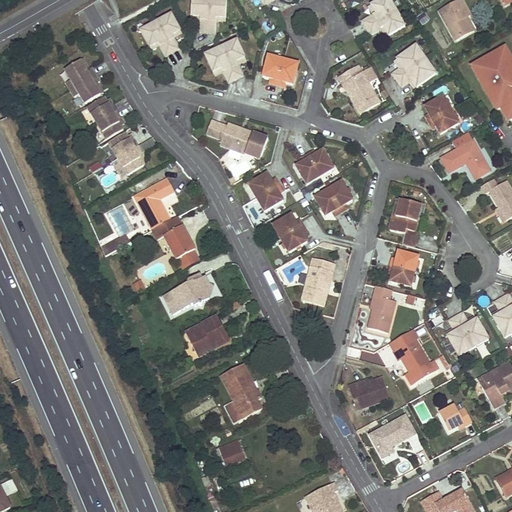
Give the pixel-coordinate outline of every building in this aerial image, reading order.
[(224,17),(225,0),(189,0),(189,15),(198,15),(198,20),(196,31),(213,33),(214,20),(214,17),(224,17)] [(403,26),(388,0),(378,0),(370,6),(374,14),(371,16),(361,22),(369,36),(379,29),(383,27),(388,35),(403,26)] [(472,15),(462,0),(461,0),(440,12),(455,41),(472,32),(464,19),(468,17),(472,15)] [(374,14),(370,6),(366,8),(371,16),(374,14)] [(179,30),(170,14),(139,31),(148,48),(157,43),(159,46),(165,56),(179,48),(173,38),(171,35),(179,30)] [(475,31),(468,17),(464,19),(472,32),(475,31)] [(383,27),(379,29),(384,38),(388,35),(383,27)] [(244,57),(236,41),(204,57),(212,73),(221,69),(223,73),(227,83),(242,75),(238,66),(236,62),(244,57)] [(157,43),(148,48),(150,51),(159,46),(157,43)] [(424,58),(414,44),(395,58),(401,65),(397,68),(390,73),(400,86),(407,81),(410,79),(416,86),(434,72),(424,58)] [(501,50),(472,67),(479,80),(483,77),(493,96),(489,98),(496,111),(501,108),(508,122),(511,119),(511,69),(511,68),(511,60),(508,54),(505,56),(501,50)] [(271,57),(266,56),(261,77),(269,79),(268,84),(283,87),(284,82),(292,84),(297,63),(293,62),(286,61),(277,59),(271,57)] [(236,62),(238,66),(246,62),(244,57),(236,62)] [(401,65),(395,58),(392,60),(397,68),(401,65)] [(86,72),(88,71),(82,61),(80,62),(86,72)] [(65,71),(70,81),(65,84),(69,91),(95,76),(91,69),(88,71),(86,72),(80,62),(65,71)] [(357,67),(337,78),(345,91),(348,90),(354,101),(351,103),(359,115),(378,104),(367,84),(361,73),(357,67)] [(370,68),(361,73),(367,84),(377,78),(370,68)] [(99,83),(95,76),(69,91),(73,98),(79,95),(85,106),(100,97),(94,86),(97,85),(99,83)] [(479,80),(489,98),(493,96),(483,77),(479,80)] [(410,79),(407,81),(413,88),(416,86),(410,79)] [(94,86),(100,97),(103,95),(97,85),(94,86)] [(345,91),(351,103),(354,101),(348,90),(345,91)] [(444,100),(442,96),(423,107),(427,114),(423,117),(431,130),(434,128),(439,135),(458,123),(455,118),(452,113),(447,105),(444,100)] [(410,105),(406,98),(402,101),(406,108),(410,105)] [(104,99),(87,109),(96,125),(117,113),(113,106),(109,108),(106,103),(104,99)] [(96,125),(105,141),(122,131),(120,127),(117,122),(121,120),(117,113),(96,125)] [(241,128),(228,124),(227,126),(211,120),(206,134),(221,140),(219,146),(253,158),(254,154),(261,156),(268,139),(253,133),(252,137),(240,132),(241,128)] [(253,133),(241,128),(240,132),(252,137),(253,133)] [(456,149),(440,159),(448,173),(464,163),(468,161),(469,163),(466,165),(474,180),(489,171),(466,132),(451,140),(456,149)] [(127,139),(125,135),(108,145),(117,161),(138,149),(133,142),(130,144),(127,139)] [(138,158),(142,156),(138,149),(117,161),(121,168),(126,176),(127,177),(144,167),(141,163),(138,158)] [(333,168),(323,150),(315,155),(313,150),(300,157),(303,162),(296,166),(306,184),(310,182),(316,179),(324,174),(330,171),(333,168)] [(93,175),(100,171),(97,165),(90,170),(93,175)] [(126,176),(121,168),(115,171),(120,180),(126,176)] [(282,191),(275,178),(270,181),(267,174),(248,185),(250,188),(253,194),(258,202),(261,207),(264,212),(282,201),(278,194),(282,191)] [(153,231),(171,222),(160,200),(175,192),(169,180),(135,197),(153,231)] [(496,186),(492,180),(479,187),(484,194),(487,191),(497,207),(505,220),(511,215),(511,193),(505,181),(496,186)] [(130,194),(151,186),(149,181),(128,190),(130,194)] [(352,200),(341,182),(337,184),(332,187),(323,192),(318,196),(314,197),(325,216),(332,211),(335,216),(348,208),(345,204),(352,200)] [(394,222),(399,200),(396,199),(390,221),(394,222)] [(419,205),(399,200),(394,222),(390,221),(387,230),(403,234),(404,230),(412,232),(419,205)] [(505,220),(497,207),(493,210),(501,223),(505,220)] [(295,222),(290,215),(272,226),(275,230),(278,235),(283,243),(286,248),(289,253),(306,242),(302,234),(306,232),(299,219),(295,222)] [(195,251),(178,218),(171,222),(153,231),(158,240),(164,236),(177,260),(195,251)] [(412,232),(404,230),(403,234),(400,245),(413,248),(416,233),(412,232)] [(121,248),(130,243),(128,240),(119,245),(121,248)] [(182,271),(200,262),(195,251),(177,260),(182,271)] [(417,262),(418,257),(397,252),(395,260),(390,258),(386,274),(391,275),(389,283),(410,288),(411,283),(413,277),(415,268),(417,262)] [(332,271),(334,264),(312,258),(310,265),(332,271)] [(330,280),(332,271),(310,265),(300,300),(323,306),(327,292),(323,291),(326,279),(330,280)] [(188,281),(187,285),(189,284),(192,285),(204,278),(202,274),(188,281)] [(187,285),(164,297),(174,315),(181,311),(182,308),(185,309),(195,304),(197,306),(200,305),(203,305),(204,302),(211,298),(208,293),(213,290),(210,285),(206,277),(204,278),(192,285),(189,284),(187,285)] [(145,291),(140,281),(133,285),(138,294),(145,291)] [(391,291),(374,287),(372,297),(375,297),(372,310),(367,329),(387,334),(395,302),(388,301),(391,291)] [(511,333),(511,301),(508,294),(495,302),(499,310),(501,313),(494,317),(505,337),(511,333)] [(413,305),(415,297),(407,295),(405,303),(413,305)] [(466,320),(461,312),(448,321),(452,328),(454,331),(445,336),(458,356),(487,339),(475,319),(468,323),(466,320)] [(228,336),(218,318),(186,334),(199,358),(215,350),(212,344),(228,336)] [(433,373),(409,332),(388,344),(398,362),(402,360),(409,373),(403,376),(409,387),(433,373)] [(231,342),(228,336),(212,344),(215,350),(231,342)] [(511,365),(511,363),(483,378),(488,388),(495,384),(499,391),(491,394),(487,397),(494,410),(506,404),(504,400),(502,397),(511,391),(511,365)] [(253,382),(244,365),(222,377),(234,401),(253,392),(249,384),(253,382)] [(390,400),(383,379),(369,383),(357,387),(356,383),(348,386),(356,411),(390,400)] [(257,389),(253,382),(249,384),(253,392),(257,389)] [(495,384),(488,388),(491,394),(499,391),(495,384)] [(262,399),(257,389),(253,392),(258,402),(262,399)] [(511,391),(502,397),(504,400),(511,395),(511,391)] [(258,402),(253,392),(234,401),(244,420),(262,410),(258,402)] [(234,401),(224,407),(234,425),(244,420),(234,401)] [(473,424),(464,409),(458,412),(455,405),(438,414),(449,433),(457,429),(464,425),(466,428),(473,424)] [(414,435),(404,417),(369,436),(379,454),(391,447),(414,435)] [(371,428),(369,425),(356,432),(358,435),(371,428)] [(237,442),(228,445),(230,450),(239,446),(237,442)] [(228,445),(219,449),(226,468),(245,460),(239,446),(230,450),(228,445)] [(393,451),(391,447),(379,454),(381,458),(393,451)] [(511,471),(506,475),(508,478),(496,484),(505,500),(511,495),(511,471)] [(508,478),(506,475),(495,481),(496,484),(508,478)] [(18,492),(12,480),(6,483),(12,495),(18,492)] [(334,485),(306,500),(312,511),(342,511),(340,506),(336,509),(334,506),(338,503),(339,503),(334,494),(338,492),(334,485)] [(0,511),(2,511),(10,508),(0,488),(0,511)] [(455,511),(469,505),(461,491),(434,507),(436,511),(455,511)]
